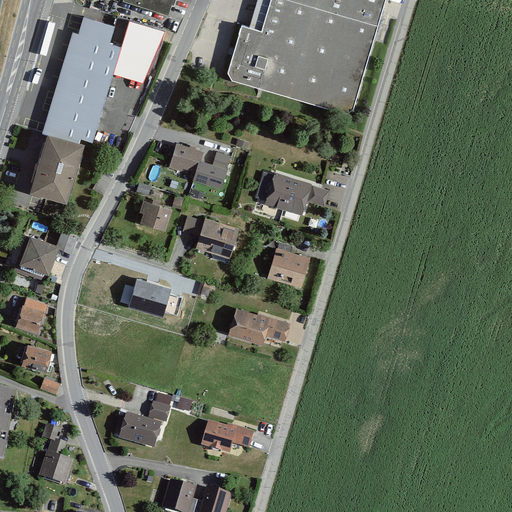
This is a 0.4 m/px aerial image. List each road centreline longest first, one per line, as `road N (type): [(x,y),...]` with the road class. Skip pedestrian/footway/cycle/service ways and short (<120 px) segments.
road 1 (unclassified): [(118,511),(77,393),(69,303),(88,243),(149,132),(204,0)]
road 2 (residential): [(263,511),(411,0)]
road 3 (primary): [(34,0),(0,124)]
